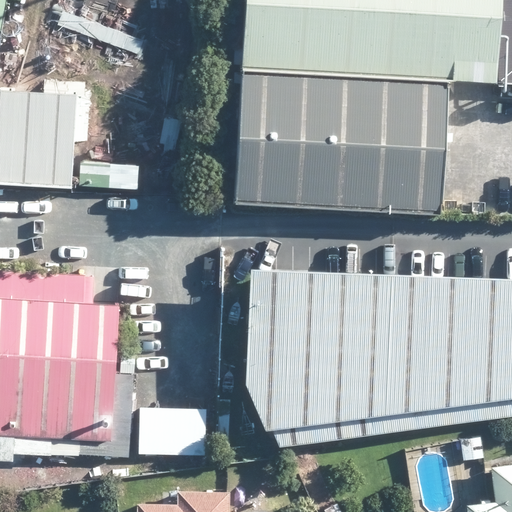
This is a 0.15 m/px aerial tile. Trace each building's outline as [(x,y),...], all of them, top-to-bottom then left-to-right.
[(511,0),(242,0),(242,2),(239,49),(238,66),(230,207),(434,219),(442,83),(492,86),(492,84),(511,85),(511,0)] [(58,25),(138,54),(143,41),(63,11),(58,25)] [(0,184),(71,189),(74,141),(87,142),(91,90),(85,89),(86,81),(58,79),(58,85),(43,84),(43,97),(13,95),(14,87),(0,86),(0,184)] [(176,150),(179,120),(163,118),(160,143),(164,143),(164,149),(176,150)] [(78,188),(134,189),(135,164),(106,163),(107,160),(82,160),(82,164),(79,164),(78,188)] [(511,272),(242,262),(239,347),(237,378),(257,424),(267,424),(275,442),(511,412),(511,272)] [(83,274),(71,273),(0,267),(0,430),(106,438),(112,370),(116,300),(90,298),(92,275),(83,274)] [(133,351),(128,351),(118,351),(117,370),(130,371),(132,371),(133,351)] [(205,458),(205,408),(140,408),(140,458),(205,458)] [(461,458),(480,456),(478,435),(458,437),(461,458)] [(511,511),(511,459),(491,462),(487,463),(491,499),(487,499),(487,496),(478,498),(478,501),(462,503),(463,511),(511,511)] [(225,511),(226,489),(175,488),(174,491),(174,502),(162,502),(134,500),(133,511),(225,511)] [(323,508),(324,511),(340,511),(336,502),(323,508)]
